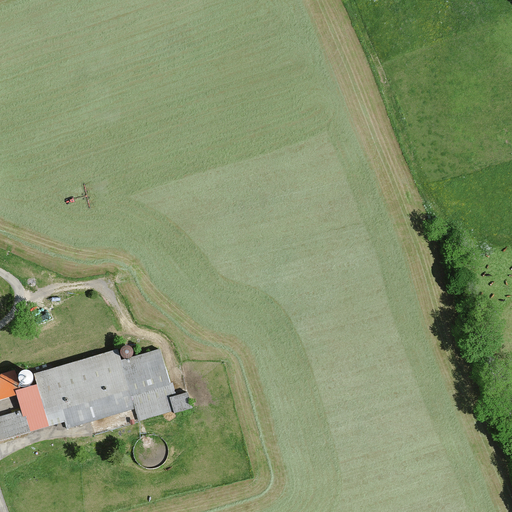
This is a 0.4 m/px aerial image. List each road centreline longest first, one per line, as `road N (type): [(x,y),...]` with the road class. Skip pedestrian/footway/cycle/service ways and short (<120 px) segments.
road 1 (track): [(511,241),(469,232),(436,208),(351,0)]
road 2 (track): [(53,286),(107,290),(134,329),(164,342),(174,370)]
